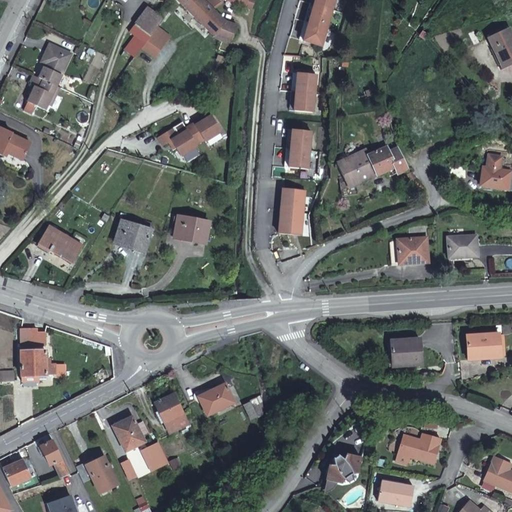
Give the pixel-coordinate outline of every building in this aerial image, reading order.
[(177,0),(213,35),(224,21),(212,9),(223,3),(219,0),(177,0)] [(228,0),(251,9),(252,6),(254,0),(228,0)] [(299,41),(303,42),(309,24),(314,6),(316,0),(311,0),(310,5),(304,23),(299,41)] [(336,0),(316,0),(314,6),(333,11),(336,0)] [(333,11),(314,6),(309,24),(327,29),(333,11)] [(156,29),(163,19),(158,15),(148,8),(141,17),(156,29)] [(141,17),(135,25),(150,37),(156,29),(141,17)] [(213,35),(216,39),(219,41),(227,43),(230,42),(231,40),(237,26),(224,21),(213,35)] [(327,29),(309,24),(303,42),(322,47),(327,29)] [(135,57),(144,45),(150,37),(135,25),(129,33),(134,37),(125,50),(135,57)] [(501,67),(511,62),(511,35),(509,30),(487,40),(501,67)] [(39,79),(56,88),(72,57),(50,47),(41,64),(45,66),(39,79)] [(316,76),(297,74),(295,93),(315,95),(316,76)] [(56,98),(60,89),(56,88),(39,79),(33,77),(29,86),(34,88),(27,103),(45,112),(53,96),(56,98)] [(315,95),(295,93),(294,112),(313,113),(315,95)] [(221,131),(211,115),(195,125),(194,123),(185,128),(187,130),(179,135),(174,127),(158,138),(163,146),(171,141),(181,156),(197,146),(196,144),(204,140),(205,141),(221,131)] [(0,155),(3,157),(3,156),(5,153),(9,155),(23,162),(31,145),(12,136),(12,134),(0,128),(0,155)] [(311,132),(292,130),(291,149),(310,151),(311,132)] [(408,170),(402,158),(397,150),(388,154),(385,148),(368,155),(366,150),(336,164),(348,188),(343,191),(344,203),(350,196),(352,196),(348,189),(395,167),(398,174),(408,170)] [(310,151),(291,149),(289,168),(308,170),(310,151)] [(480,186),(506,191),(510,173),(499,171),(502,158),(490,155),(487,168),(484,167),(480,186)] [(283,189),(281,211),(303,214),(305,191),(283,189)] [(303,214),(281,211),(279,234),(301,236),(303,214)] [(185,237),(189,219),(184,218),(180,236),(185,237)] [(214,224),(189,219),(185,237),(210,243),(214,224)] [(120,243),(127,222),(122,220),(115,241),(120,243)] [(152,230),(127,222),(120,243),(145,251),(152,230)] [(71,261),(85,239),(77,235),(73,241),(51,228),(43,240),(53,246),(51,249),(71,261)] [(474,235),(445,237),(446,256),(460,256),(460,258),(476,257),(474,235)] [(426,263),(424,238),(395,240),(388,243),(390,265),(426,263)] [(20,329),(20,346),(45,346),(44,332),(36,332),(36,328),(20,329)] [(467,335),(469,359),(501,357),(499,333),(467,335)] [(390,340),(392,366),(421,364),(419,338),(390,340)] [(45,351),(20,352),(21,382),(37,381),(37,376),(46,376),(46,374),(54,374),(54,364),(46,364),(45,351)] [(198,397),(207,416),(234,403),(225,384),(198,397)] [(180,428),(188,424),(173,394),(155,403),(169,433),(174,430),(175,432),(180,429),(180,428)] [(250,403),(243,406),(249,418),(255,415),(254,412),(261,409),(255,395),(248,398),(250,403)] [(125,452),(144,443),(132,418),(113,427),(125,452)] [(423,435),(421,440),(420,444),(402,439),(398,455),(410,458),(434,466),(441,440),(423,435)] [(420,444),(421,440),(404,436),(402,439),(420,444)] [(70,476),(53,440),(40,445),(49,466),(47,470),(49,474),(53,474),(58,472),(61,479),(70,476)] [(358,474),(362,459),(348,455),(347,454),(344,459),(339,455),(334,457),(335,464),(330,464),(326,479),(337,482),(341,483),(344,479),(349,483),(354,481),(353,474),(358,474)] [(410,458),(398,455),(396,462),(408,465),(410,458)] [(77,469),(83,483),(92,478),(99,493),(117,485),(104,457),(77,469)] [(25,460),(4,468),(12,486),(32,477),(25,460)] [(511,496),(511,478),(509,477),(510,474),(511,469),(511,468),(495,460),(484,484),(511,496)] [(333,488),(337,482),(326,479),(323,492),(327,491),(333,488)] [(380,481),(376,501),(408,508),(412,487),(380,481)] [(0,490),(0,511),(8,511),(10,511),(0,490)] [(76,511),(71,497),(48,505),(50,511),(76,511)] [(477,511),(468,503),(459,511),(477,511)]
